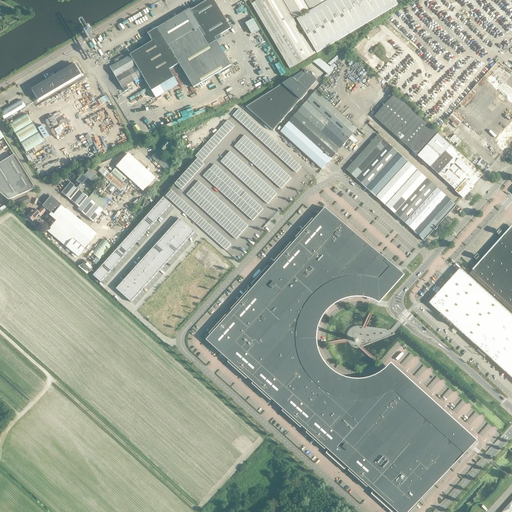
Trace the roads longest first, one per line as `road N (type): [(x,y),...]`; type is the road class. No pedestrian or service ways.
road 1 (unclassified): [(338,175),(310,191),(180,340),(364,511)]
road 2 (tertiary): [(0,87),(148,0)]
road 3 (unclassified): [(338,175),(432,258)]
road 4 (tertiary): [(432,258),(511,168)]
